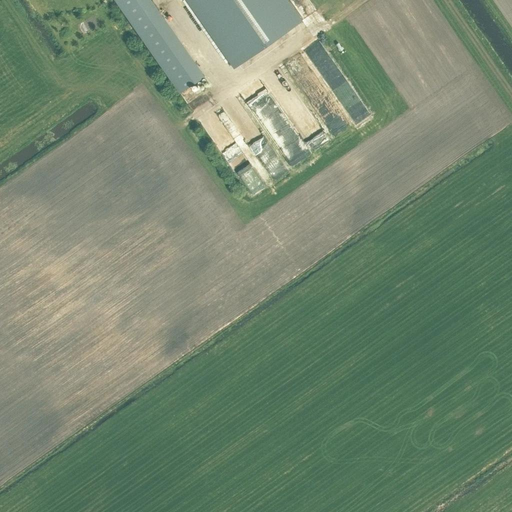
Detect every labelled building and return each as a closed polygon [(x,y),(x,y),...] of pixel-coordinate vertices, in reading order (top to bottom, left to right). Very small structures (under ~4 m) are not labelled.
[(114,0),(180,93),(205,76),(151,0),(114,0)] [(188,0),(235,67),(301,21),(286,0),(188,0)] [(428,14),(435,9),(428,0),(419,0),(418,1),(428,14)] [(441,12),(431,18),(445,39),(455,32),(441,12)] [(248,90),(250,100),(260,99),(258,88),(248,90)] [(259,136),(241,99),(228,105),(246,142),(259,136)] [(216,147),(231,137),(229,134),(236,129),(220,103),(198,117),(216,147)] [(231,136),(235,141),(241,137),(237,132),(231,136)]
